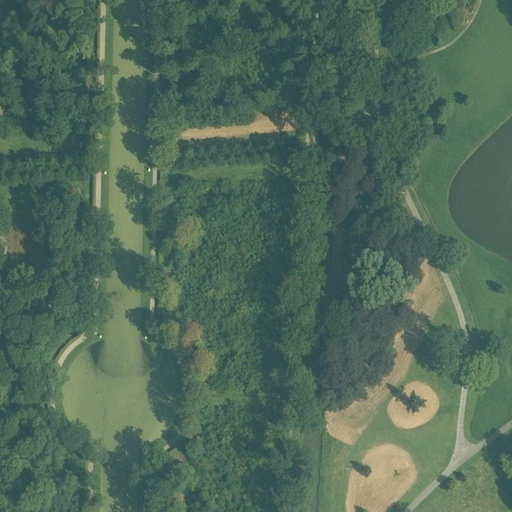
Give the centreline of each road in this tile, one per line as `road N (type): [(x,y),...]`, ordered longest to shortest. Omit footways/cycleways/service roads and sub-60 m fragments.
road 1 (track): [(460,458),(463,336),(455,299),(309,0)]
road 2 (track): [(286,511),(306,154)]
road 3 (track): [(306,154),(313,8)]
road 4 (track): [(391,0),(375,45),(374,129)]
